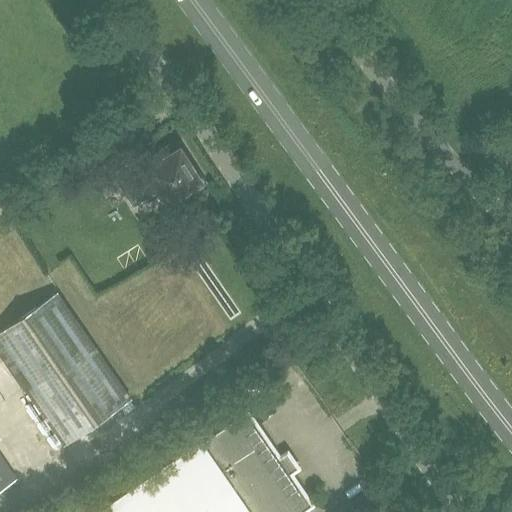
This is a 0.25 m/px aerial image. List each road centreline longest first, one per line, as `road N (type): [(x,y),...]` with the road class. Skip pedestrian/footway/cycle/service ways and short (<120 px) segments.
road 1 (unclassified): [(465,511),(183,99),(97,0)]
road 2 (primary): [(511,431),(193,0)]
road 3 (unclassified): [(511,225),(364,58),(324,0)]
